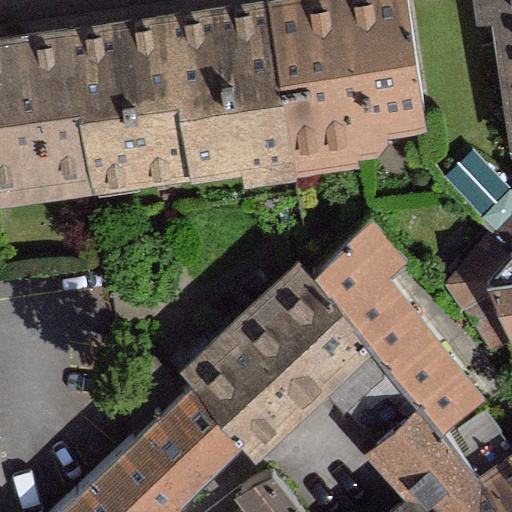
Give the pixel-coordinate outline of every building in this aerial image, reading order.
[(262,0),(70,29),(95,177),(244,155),(296,147),(272,0),(262,0)] [(272,0),(296,147),(359,138),(353,105),(372,102),(386,110),(388,119),(427,114),(409,0),(272,0)] [(511,90),(511,0),(483,0),(485,14),(511,10),(511,69),(509,69),(511,90)] [(70,29),(0,39),(0,170),(52,164),(54,183),(95,177),(70,29)] [(296,147),(244,155),(247,174),(361,158),(360,148),(379,145),(389,131),(388,119),(386,110),(372,102),(353,105),(359,138),(296,147)] [(52,164),(0,170),(0,190),(54,183),(52,164)] [(370,335),(444,425),(481,395),(389,277),(414,258),(373,210),(317,265),(370,335)] [(464,270),(481,285),(492,272),(511,249),(511,246),(498,231),(464,270)] [(511,249),(492,272),(511,316),(511,249)] [(370,335),(317,265),(212,363),(199,375),(248,435),(254,443),(264,437),(325,378),(370,335)] [(497,341),(511,330),(511,316),(492,272),(481,285),(470,299),(497,341)] [(442,495),(477,466),(444,425),(370,335),(325,378),(416,480),(434,500),(442,495)] [(199,375),(212,363),(192,342),(149,383),(169,404),(199,375)] [(171,511),(248,435),(199,375),(169,404),(55,511),(171,511)] [(511,451),(482,472),(511,511),(511,451)] [(477,466),(442,495),(454,511),(511,511),(482,472),(477,466)] [(308,511),(275,468),(252,478),(244,484),(256,499),(265,511),(308,511)] [(434,500),(419,511),(454,511),(442,495),(434,500)] [(265,511),(256,499),(238,511),(265,511)]
